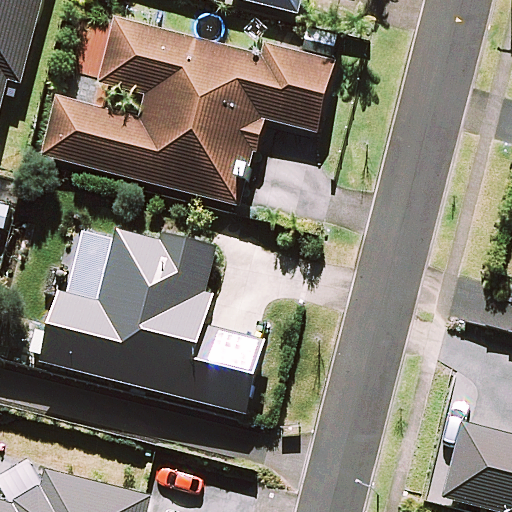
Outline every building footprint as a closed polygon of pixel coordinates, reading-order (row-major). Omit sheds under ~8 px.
[(0,0),(0,132),(12,85),(24,88),(45,0),(0,0)] [(231,0),(231,3),(303,20),(307,0),(231,0)] [(51,163),(243,213),(255,165),(261,166),(271,127),(321,140),(339,73),(269,55),(266,64),(121,27),(105,91),(150,102),(144,126),(65,106),(51,163)] [(225,260),(123,235),(105,311),(66,301),(49,372),(251,421),(269,349),(207,334),(225,260)] [(511,511),(511,442),(471,432),(451,509),(463,511),(511,511)] [(47,495),(17,510),(0,505),(0,511),(155,511),(157,503),(51,477),(47,495)]
